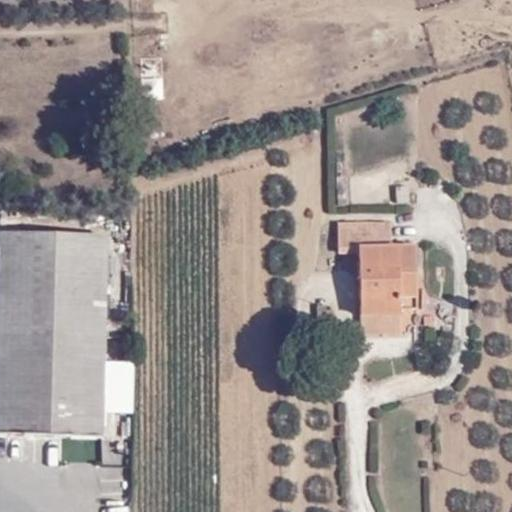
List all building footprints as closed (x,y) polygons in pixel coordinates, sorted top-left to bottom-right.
[(162,101),(162,58),(140,58),(140,101),(162,101)] [(337,252),(355,251),(359,336),(419,332),(414,244),(389,244),(392,224),(338,223),(337,252)] [(109,243),(2,242),(0,301),(0,439),(100,442),(109,243)] [(131,399),(129,367),(106,369),(109,401),(131,399)] [(108,437),(129,437),(129,405),(108,405),(108,437)] [(118,444),(118,471),(129,471),(129,444),(118,444)]
